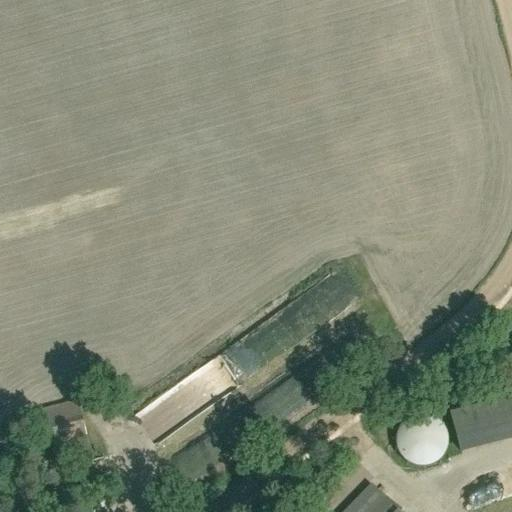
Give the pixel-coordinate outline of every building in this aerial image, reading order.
[(337,273),(267,323),(286,350),(356,300),(337,273)] [(511,395),(444,411),(454,453),(511,440),(511,395)] [(73,399),(38,411),(43,427),(78,414),(73,399)] [(397,421),(398,466),(441,465),(440,420),(397,421)] [(398,511),(372,487),(347,511),(398,511)]
